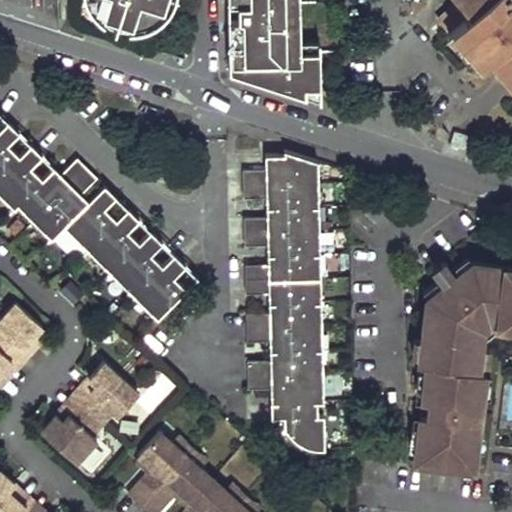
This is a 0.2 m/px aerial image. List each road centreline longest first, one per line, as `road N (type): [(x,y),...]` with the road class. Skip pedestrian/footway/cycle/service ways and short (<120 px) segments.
road 1 (unknown): [(0,253),(70,323),(72,342),(10,414),(9,435),(92,511)]
road 2 (residential): [(511,191),(213,94)]
road 3 (residential): [(12,75),(46,83),(156,200),(195,217),(217,216)]
road 4 (residential): [(213,94),(0,25)]
road 5 (residential): [(210,358),(219,314),(217,216)]
road 6 (residential): [(217,216),(213,94)]
